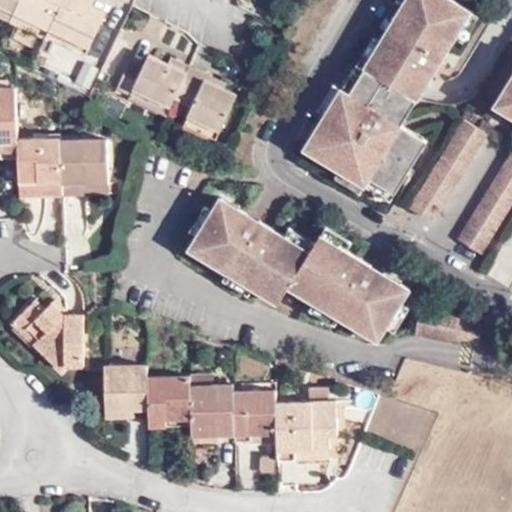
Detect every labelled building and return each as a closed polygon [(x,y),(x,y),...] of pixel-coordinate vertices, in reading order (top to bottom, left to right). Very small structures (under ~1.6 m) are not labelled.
[(0,0),(0,6),(15,14),(21,0),(0,0)] [(21,0),(15,14),(51,31),(65,0),(21,0)] [(85,0),(65,0),(51,31),(89,50),(106,15),(91,8),(83,5),(85,0)] [(95,1),(91,0),(85,0),(83,5),(91,8),(95,1)] [(471,9),(457,0),(404,0),(404,2),(387,28),(380,39),(350,89),(342,84),(305,147),(366,184),(376,168),(400,183),(427,139),(401,123),(416,97),(425,103),(434,88),(426,83),(455,36),(471,9)] [(393,0),(379,23),(387,28),(404,2),(400,0),(393,0)] [(0,17),(11,23),(15,14),(0,6),(0,17)] [(479,14),(471,9),(455,36),(463,41),(479,14)] [(15,14),(11,23),(47,40),(51,31),(15,14)] [(47,40),(85,58),(89,50),(51,31),(47,40)] [(373,34),(342,84),(350,89),(380,39),(373,34)] [(135,91),(173,109),(176,100),(189,75),(171,66),(153,57),(145,68),(133,62),(119,91),(133,96),(135,91)] [(171,66),(189,75),(191,69),(174,60),(171,66)] [(209,77),(191,69),(189,75),(176,100),(195,109),(191,118),(221,133),(240,97),(226,91),(207,83),(209,77)] [(511,75),(495,104),(511,114),(511,75)] [(228,86),(209,77),(207,83),(226,91),(228,86)] [(131,100),(168,117),(173,109),(135,91),(133,96),(131,100)] [(1,166),(20,165),(20,148),(20,95),(0,95),(0,156),(1,157),(1,166)] [(176,100),(173,109),(191,118),(195,109),(176,100)] [(489,132),(463,117),(408,206),(425,216),(434,201),(442,207),(489,132)] [(186,127),(217,142),(221,133),(191,118),(186,127)] [(511,202),(511,147),(456,237),(481,252),(511,202)] [(20,165),(21,193),(46,192),(46,201),(63,202),(63,193),(63,149),(63,148),(20,148),(20,165)] [(83,195),(108,195),(109,150),(63,149),(63,193),(82,192),(83,195)] [(21,193),(21,206),(63,205),(63,202),(46,201),(46,192),(21,193)] [(63,202),(63,205),(108,205),(108,195),(83,195),(82,192),(63,193),(63,202)] [(320,232),(310,249),(221,194),(212,209),(197,234),(189,246),(227,270),(253,286),(278,301),(288,284),(314,300),(339,315),(378,339),(410,287),(320,232)] [(189,229),(197,234),(212,209),(205,204),(189,229)] [(320,232),(347,248),(351,240),(325,224),(320,232)] [(289,225),(284,233),(310,249),(315,241),(289,225)] [(248,294),(253,286),(227,270),(222,278),(248,294)] [(41,338),(36,342),(62,369),(68,365),(85,365),(86,313),(69,312),(62,313),(54,303),(48,308),(40,298),(24,313),(34,324),(30,329),(41,338)] [(62,313),(69,312),(57,300),(54,303),(62,313)] [(339,315),(314,300),(309,306),(335,322),(339,315)] [(465,314),(421,305),(415,334),(460,343),(461,339),(477,342),(481,321),(464,318),(465,314)] [(17,320),(36,342),(41,338),(30,329),(34,324),(24,313),(17,320)] [(152,413),(152,373),(152,362),(111,363),(109,406),(135,406),(135,413),(152,413)] [(194,383),(194,373),(152,373),(152,413),(153,426),(170,425),(169,417),(194,418),(194,383)] [(194,383),(219,383),(218,373),(194,373),(194,383)] [(236,433),(236,390),(236,382),(219,383),(194,383),(194,418),(194,425),(194,433),(218,433),(236,433)] [(278,402),(278,388),(236,390),(236,433),(236,440),(252,440),(253,433),(278,432),(278,402)] [(315,390),(315,401),(334,401),(333,391),(315,390)] [(279,439),(279,459),(296,459),(296,450),(331,449),(330,441),(330,435),(340,434),(338,401),(334,401),(315,401),(278,402),(278,432),(279,439)] [(169,417),(170,425),(194,425),(194,418),(169,417)] [(194,433),(194,441),(217,440),(218,433),(194,433)] [(296,450),(296,459),(331,458),(331,449),(296,450)]
